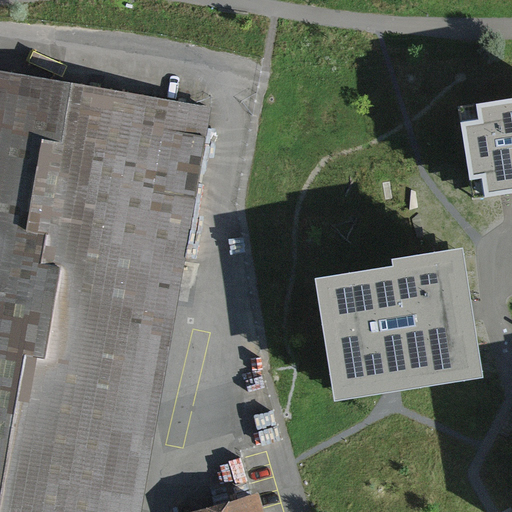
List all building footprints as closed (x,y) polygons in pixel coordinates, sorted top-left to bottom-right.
[(0,511),(147,511),(217,105),(0,68),(0,511)] [(511,99),(456,107),(472,201),(511,195),(511,99)] [(318,282),(336,403),(395,394),(483,381),(481,374),(462,253),(396,261),(397,269),(318,282)] [(272,394),(234,402),(244,452),(282,444),(272,394)] [(259,511),(254,494),(188,511),(259,511)]
